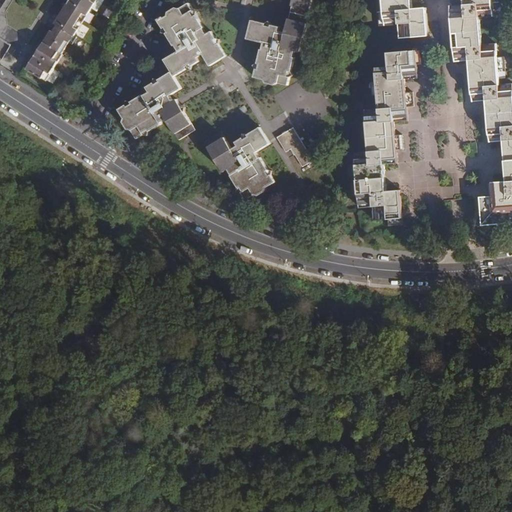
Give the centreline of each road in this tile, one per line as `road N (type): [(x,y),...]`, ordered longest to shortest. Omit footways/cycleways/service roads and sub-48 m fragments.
road 1 (tertiary): [(0,89),(188,209),(263,243),(330,263),(400,271),(511,264)]
road 2 (track): [(0,200),(111,354),(261,511)]
